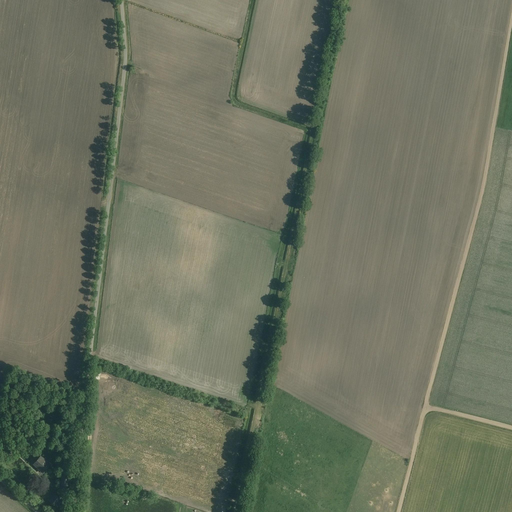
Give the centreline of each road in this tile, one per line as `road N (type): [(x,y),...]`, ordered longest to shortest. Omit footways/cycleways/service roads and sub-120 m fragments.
road 1 (unclassified): [(71,511),(124,72),(121,0)]
road 2 (track): [(425,405),(476,219),(511,20)]
road 3 (track): [(235,511),(312,134)]
